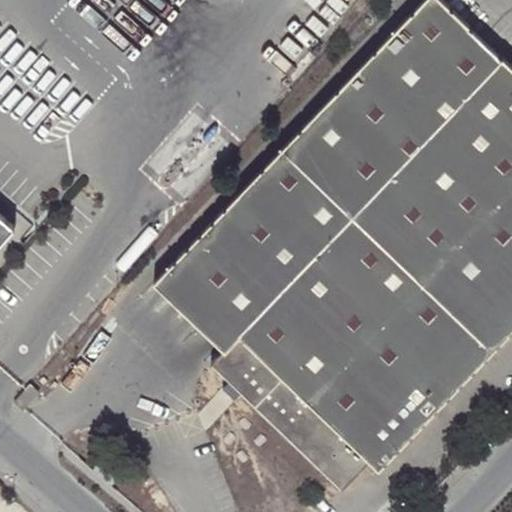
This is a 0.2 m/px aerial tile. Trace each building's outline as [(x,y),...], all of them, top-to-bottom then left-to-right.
[(511,66),(443,0),(416,0),(149,282),(218,348),(204,363),(337,489),(365,460),(374,469),(511,323),(511,66)] [(0,238),(7,231),(12,225),(0,214),(0,238)] [(12,225),(7,231),(16,240),(30,224),(20,216),(12,225)] [(0,238),(0,266),(20,243),(16,240),(7,231),(0,238)] [(23,412),(38,394),(30,385),(25,391),(14,403),(23,412)]
